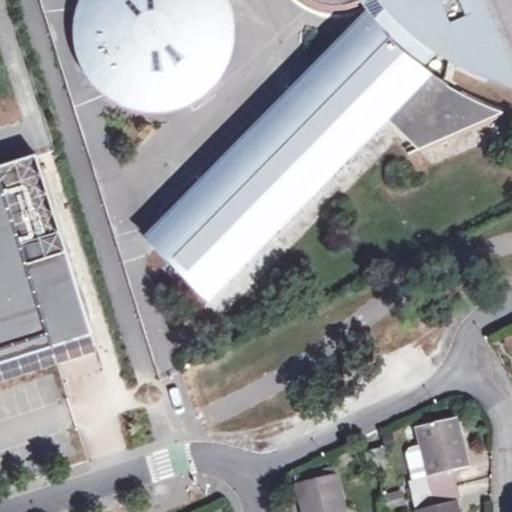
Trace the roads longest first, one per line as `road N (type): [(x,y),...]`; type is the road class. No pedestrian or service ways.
road 1 (residential): [(5,511),(205,454),(254,468)]
road 2 (residential): [(254,468),(440,389),(473,361)]
road 3 (residential): [(508,511),(508,416),(473,361)]
